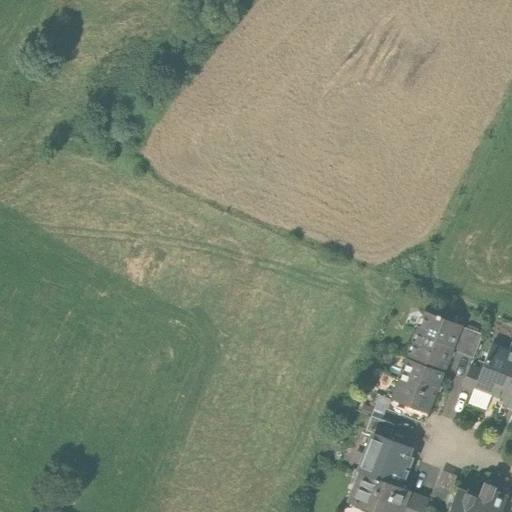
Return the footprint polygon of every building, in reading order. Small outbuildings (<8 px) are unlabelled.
[(442,369),(449,349),(459,325),(422,311),(405,354),(442,369)] [(483,335),(459,325),(449,349),(474,358),(483,335)] [(475,386),(505,398),(511,378),(511,351),(491,344),(481,370),(475,386)] [(388,397),(425,412),(442,369),(405,354),(388,397)] [(473,392),(475,386),(481,370),(470,365),(461,388),(473,392)] [(511,378),(505,398),(502,404),(511,408),(511,378)] [(352,469),(356,471),(396,487),(412,448),(368,430),(352,469)] [(420,462),(408,492),(428,500),(440,470),(420,462)] [(399,511),(408,492),(396,487),(356,471),(345,499),(376,511),(399,511)] [(472,511),(478,497),(456,488),(447,511),(472,511)] [(482,488),(478,497),(472,511),(500,511),(506,498),(482,488)] [(422,511),(428,500),(408,492),(399,511),(422,511)]
